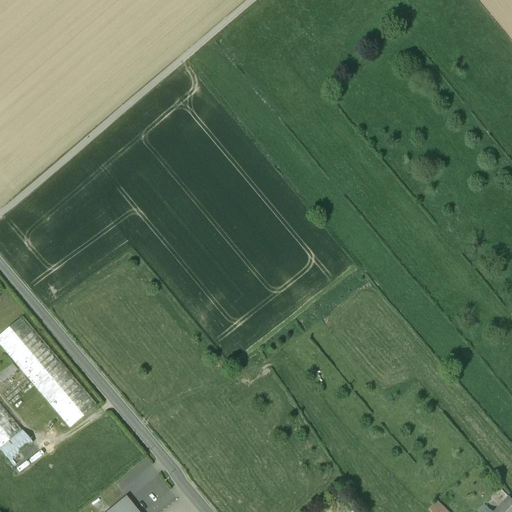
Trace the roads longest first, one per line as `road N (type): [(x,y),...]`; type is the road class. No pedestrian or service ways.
road 1 (track): [(0,214),(252,0)]
road 2 (tertiary): [(210,511),(0,260)]
road 3 (track): [(115,400),(59,442),(32,436),(11,412)]
